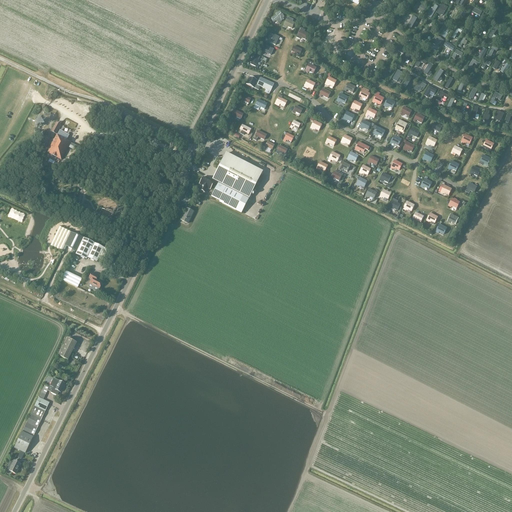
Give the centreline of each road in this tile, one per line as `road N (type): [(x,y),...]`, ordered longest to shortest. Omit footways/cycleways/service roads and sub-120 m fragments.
road 1 (unclassified): [(14,511),(267,0)]
road 2 (track): [(323,19),(315,45),(321,53),(466,125),(511,134)]
road 3 (unknown): [(322,412),(114,308)]
road 4 (unknown): [(191,153),(150,135),(99,133),(73,110)]
